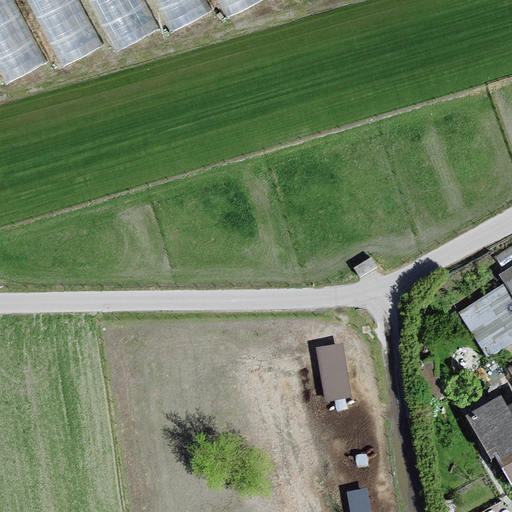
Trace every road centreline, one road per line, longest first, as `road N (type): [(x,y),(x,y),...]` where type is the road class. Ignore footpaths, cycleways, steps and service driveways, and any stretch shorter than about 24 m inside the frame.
road 1 (unclassified): [(377,287),(307,297),(0,299)]
road 2 (unclassified): [(417,511),(377,287)]
road 3 (unclassified): [(511,218),(377,287)]
